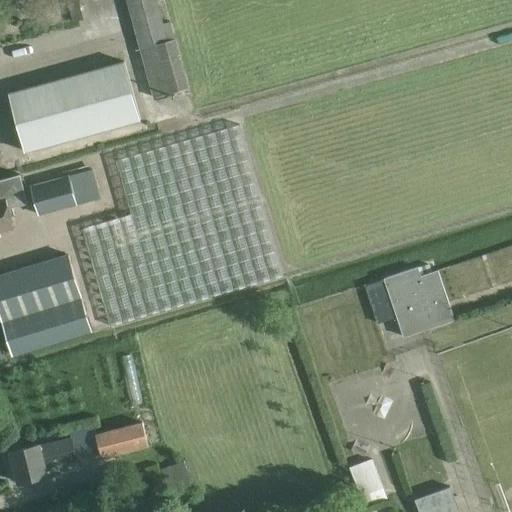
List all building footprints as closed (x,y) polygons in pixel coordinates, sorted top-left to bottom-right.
[(78,0),(66,0),(72,22),(83,20),(78,0)] [(156,0),(126,0),(153,97),(188,88),(170,22),(163,24),(159,9),(156,0)] [(125,61),(9,93),(25,151),(140,119),(125,61)] [(117,160),(132,213),(82,228),(110,325),(284,274),(241,123),(117,160)] [(69,174),(29,185),(38,216),(77,205),(77,204),(101,197),(93,169),(91,169),(90,165),(74,170),(75,173),(70,175),(69,174)] [(0,179),(0,227),(13,224),(9,208),(28,203),(20,174),(0,179)] [(511,242),(483,252),(431,272),(429,264),(418,267),(418,266),(383,278),(403,337),(455,320),(449,303),(511,281),(511,242)] [(0,317),(1,322),(82,297),(69,253),(0,273),(0,317)] [(82,297),(1,322),(12,356),(93,331),(82,297)] [(70,437),(40,445),(40,443),(10,451),(18,482),(48,475),(46,469),(78,460),(76,454),(99,448),(102,459),(149,447),(142,421),(128,425),(125,416),(101,422),(103,431),(96,433),(94,424),(69,431),(70,437)] [(364,503),(387,495),(373,456),(351,464),(364,503)] [(184,461),(174,464),(182,487),(192,483),(184,461)] [(459,511),(450,486),(415,499),(419,511),(459,511)]
